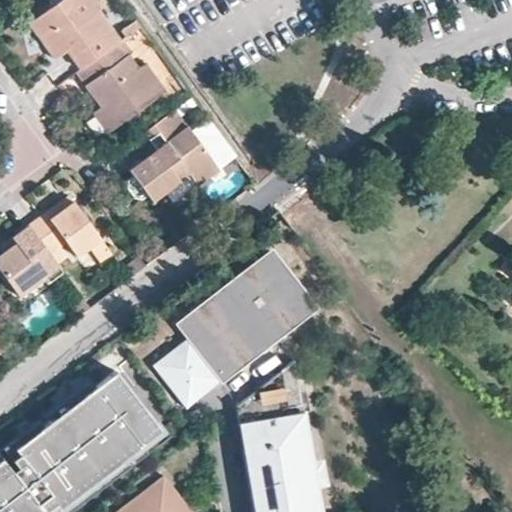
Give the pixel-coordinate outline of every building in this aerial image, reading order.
[(81,66),(118,39),(96,8),(99,6),(94,0),(67,0),(67,1),(69,4),(61,10),(59,7),(52,5),(41,12),(39,32),(56,56),(68,48),(73,44),(77,50),(72,53),(81,66)] [(67,0),(57,0),(52,5),(59,7),(61,10),(69,4),(67,1),(67,0)] [(30,20),(39,32),(41,12),(30,20)] [(120,37),(130,51),(148,38),(138,25),(120,37)] [(130,51),(120,37),(118,39),(81,66),(90,78),(86,81),(97,97),(103,93),(108,100),(102,104),(94,111),(108,130),(163,90),(143,63),(137,68),(126,53),(130,51)] [(70,50),(72,53),(77,50),(73,44),(68,48),(70,50)] [(100,101),(102,104),(108,100),(103,93),(97,97),(100,101)] [(195,104),(190,96),(172,108),(178,116),(195,104)] [(205,117),(187,129),(172,108),(134,135),(145,151),(150,157),(141,163),(136,157),(124,166),(124,169),(127,173),(121,178),(122,185),(129,195),(136,196),(143,192),(148,198),(184,173),(189,179),(199,180),(215,168),(233,155),(205,117)] [(140,155),(136,157),(141,163),(150,157),(145,151),(140,155)] [(57,201),(46,209),(52,216),(74,199),(69,192),(57,201)] [(78,253),(90,244),(101,236),(74,199),(52,216),(46,209),(29,222),(51,251),(68,239),(78,253)] [(40,272),(57,260),(51,251),(29,222),(13,234),(17,240),(5,249),(0,252),(0,263),(20,291),(43,275),(40,272)] [(0,243),(5,249),(17,240),(13,234),(7,238),(0,243)] [(101,236),(90,244),(99,257),(111,249),(101,236)] [(317,302),(274,249),(181,321),(226,374),(317,302)] [(511,249),(504,260),(511,266),(511,272),(503,285),(511,293),(511,249)] [(144,263),(138,253),(126,262),(133,272),(144,263)] [(47,280),(64,269),(57,260),(40,272),(43,275),(47,280)] [(89,304),(82,294),(69,303),(77,314),(89,304)] [(85,511),(172,443),(122,380),(17,463),(28,476),(21,481),(10,468),(0,476),(0,511),(85,511)] [(239,423),(254,511),(319,511),(315,483),(323,481),(319,462),(311,463),(302,412),(239,423)] [(193,511),(163,473),(112,511),(193,511)]
